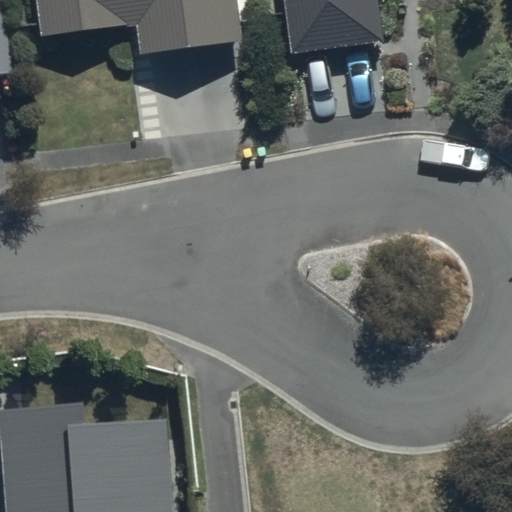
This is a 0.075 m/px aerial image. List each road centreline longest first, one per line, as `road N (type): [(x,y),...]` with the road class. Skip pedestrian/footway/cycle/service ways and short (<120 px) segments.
road 1 (residential): [(193,249),(430,216),(470,235),(507,284),(492,344),(440,379),(358,359)]
road 2 (residential): [(358,359),(193,249)]
road 3 (residential): [(0,277),(193,249)]
